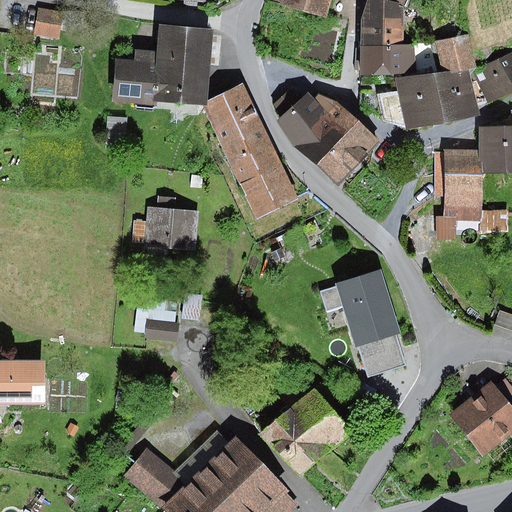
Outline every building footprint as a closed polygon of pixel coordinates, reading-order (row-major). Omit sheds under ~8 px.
[(330,0),(282,0),(326,15),(330,0)] [(380,0),(367,0),(361,19),(361,44),(400,44),(400,6),(380,0)] [(63,14),(41,10),(37,33),(58,37),(63,14)] [(211,30),(160,26),(158,51),(135,49),(134,60),(116,58),(112,102),(156,106),(157,101),(204,105),(211,30)] [(469,35),(432,42),(439,74),(396,78),(398,91),(406,129),(407,130),(480,116),(477,104),(486,102),(473,71),(469,35)] [(400,44),(361,44),(361,48),(356,48),(355,71),(361,71),(361,75),(403,74),(416,62),(415,44),(400,44)] [(511,51),(473,71),(486,102),(487,106),(511,94),(511,51)] [(241,87),(205,105),(259,215),(295,197),(241,87)] [(273,105),(281,119),(301,99),(292,89),(273,105)] [(406,129),(398,91),(377,94),(383,121),(406,129)] [(281,119),(279,122),(292,147),(338,186),(379,142),(336,102),(319,95),(315,99),(308,92),(301,99),(281,119)] [(481,152),(435,153),(436,196),(444,196),(444,217),(436,217),(436,239),(455,239),(455,218),(481,218),(480,172),(511,171),(511,109),(509,110),(510,127),(480,128),(481,152)] [(127,118),(108,116),(105,146),(124,148),(127,118)] [(158,209),(148,208),(147,222),(133,221),(132,244),(143,245),(143,249),(197,252),(199,211),(174,210),(175,199),(158,198),(158,209)] [(483,230),(510,230),(510,207),(483,207),(483,230)] [(280,249),(271,254),(275,262),(284,257),(280,249)] [(401,332),(381,270),(336,284),(337,287),(343,306),(356,346),(358,345),(395,334),(401,332)] [(343,306),(337,287),(320,292),(326,311),(343,306)] [(184,294),(182,318),(198,320),(201,295),(184,294)] [(511,314),(500,311),(495,325),(511,331),(511,314)] [(179,324),(148,321),(147,339),(178,342),(179,324)] [(395,334),(358,345),(368,377),(405,366),(395,334)] [(46,359),(0,358),(0,402),(46,403),(46,359)] [(511,387),(505,378),(497,384),(511,402),(511,387)] [(511,433),(511,410),(490,382),(449,414),(482,457),(511,433)] [(349,430),(314,391),(261,434),(298,477),(349,430)] [(120,447),(128,454),(155,421),(147,415),(120,447)] [(70,423),(65,433),(74,438),(79,428),(70,423)] [(229,443),(218,432),(176,471),(147,449),(123,477),(166,511),(267,511),(291,490),(236,437),(229,443)]
